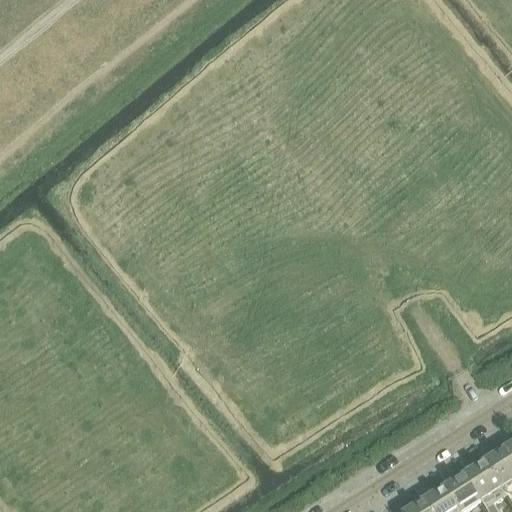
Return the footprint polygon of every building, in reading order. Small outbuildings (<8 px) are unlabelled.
[(511,445),(503,452),(511,465),(511,445)] [(511,465),(503,452),(483,464),(500,491),(511,483),(511,465)] [(483,464),(463,477),(480,504),(500,491),(483,464)] [(463,477),(443,490),(456,511),(467,511),(480,504),(463,477)] [(456,511),(443,490),(422,503),(428,511),(456,511)] [(428,511),(422,503),(408,511),(428,511)]
